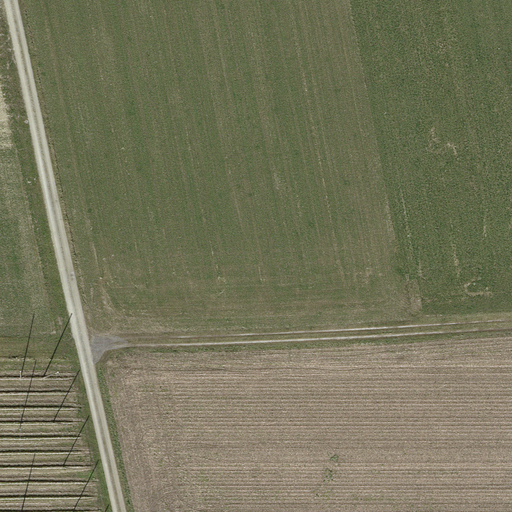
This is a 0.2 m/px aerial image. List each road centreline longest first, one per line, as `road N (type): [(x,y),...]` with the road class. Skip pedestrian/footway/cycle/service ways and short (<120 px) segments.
road 1 (track): [(14,0),(123,511)]
road 2 (track): [(511,321),(86,352)]
